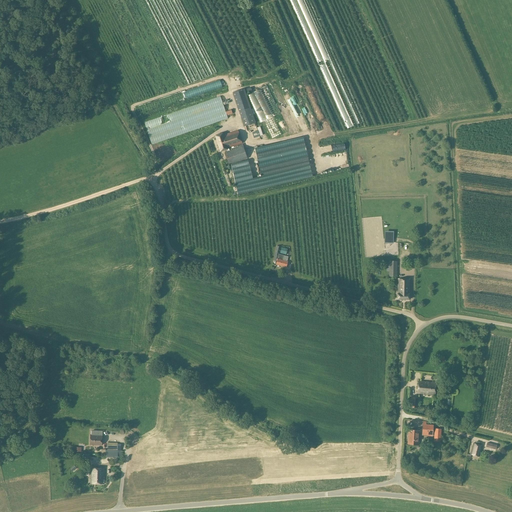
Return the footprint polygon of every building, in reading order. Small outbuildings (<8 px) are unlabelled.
[(185,98),(224,87),(222,80),(183,91),(185,98)] [(256,123),(245,89),(234,93),(245,126),(256,123)] [(137,113),(184,101),(182,92),(169,96),(170,99),(166,100),(166,99),(136,107),(137,113)] [(294,95),(287,99),(295,117),(302,113),(294,95)] [(229,165),(248,158),(242,143),(237,130),(223,134),(223,133),(215,135),(220,152),(228,149),(228,148),(237,145),(238,147),(224,152),(229,165)] [(331,152),(347,149),(346,143),(330,146),(331,152)] [(278,255),(276,263),(276,264),(286,267),(288,261),(286,261),(288,257),(279,254),(281,247),(277,246),(275,255),(278,255)] [(397,293),(397,299),(410,299),(410,293),(410,279),(398,279),(397,293)] [(418,381),(417,393),(435,395),(436,383),(418,381)] [(419,398),(412,397),(411,407),(417,408),(419,398)] [(423,421),(422,435),(432,435),(433,425),(426,425),(426,421),(423,421)] [(408,429),(408,444),(419,445),(420,430),(408,429)] [(91,430),(91,435),(90,435),(90,445),(102,445),(103,430),(91,430)] [(473,443),(470,454),(479,457),(482,446),(473,443)] [(104,468),(91,468),(91,483),(103,484),(104,468)]
